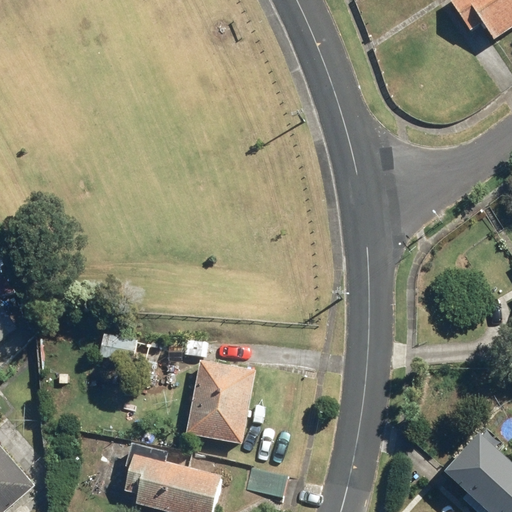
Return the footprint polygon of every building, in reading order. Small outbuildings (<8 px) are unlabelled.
[(511,0),(448,0),(470,31),(482,24),(493,41),(511,28),(511,0)] [(0,343),(20,329),(0,301),(0,343)] [(204,363),(191,435),(246,444),(259,372),(204,363)] [(511,511),(511,462),(483,436),(448,474),(485,508),(489,511),(511,511)] [(0,439),(0,511),(13,511),(42,487),(0,439)] [(143,494),(140,504),(171,511),(217,511),(226,477),(171,463),(174,452),(137,443),(131,466),(134,467),(128,490),(143,494)]
